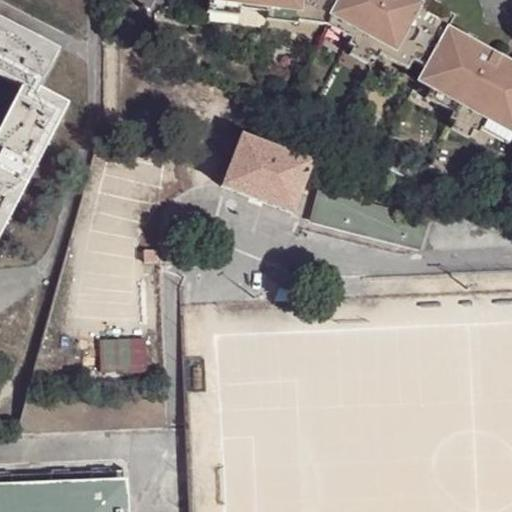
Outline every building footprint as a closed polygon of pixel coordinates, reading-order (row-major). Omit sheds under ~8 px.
[(220,0),(220,3),(203,1),(202,8),(235,12),(236,5),(236,0),(220,0)] [(473,134),(477,128),(481,119),(509,135),(511,129),(511,67),(442,29),(449,16),(421,1),(418,6),(407,0),(203,0),(203,1),(220,3),(220,0),(236,0),(236,5),(263,8),(264,1),(298,5),(297,12),(324,15),(351,31),(347,38),(344,44),(349,47),(366,56),(371,59),(375,53),(379,45),(407,60),(421,68),(413,82),(425,88),(453,104),(448,113),(445,119),(450,121),(468,131),(473,134)] [(296,20),(297,12),(298,5),(264,1),(263,8),(262,15),(296,20)] [(320,23),(324,15),(297,12),(296,20),(320,23)] [(351,31),(324,15),(320,23),(347,38),(351,31)] [(35,96),(38,90),(58,52),(0,21),(0,78),(20,90),(35,96)] [(379,45),(375,53),(403,68),(407,60),(379,45)] [(366,56),(349,47),(345,53),(362,63),(366,56)] [(453,104),(425,88),(420,97),(448,113),(453,104)] [(0,235),(67,107),(38,90),(35,96),(20,90),(0,127),(0,235)] [(481,119),(477,128),(505,143),(509,135),(481,119)] [(468,131),(450,121),(447,128),(464,138),(468,131)] [(242,137),(222,189),(294,215),(312,164),(242,137)] [(323,198),(317,221),(416,249),(422,225),(323,198)] [(282,287),(298,294),(303,282),(288,275),(282,287)] [(122,472),(36,476),(0,476),(0,498),(29,497),(115,494),(115,511),(126,511),(124,468),(121,469),(122,472)] [(0,511),(115,511),(115,494),(29,497),(0,498),(0,511)]
